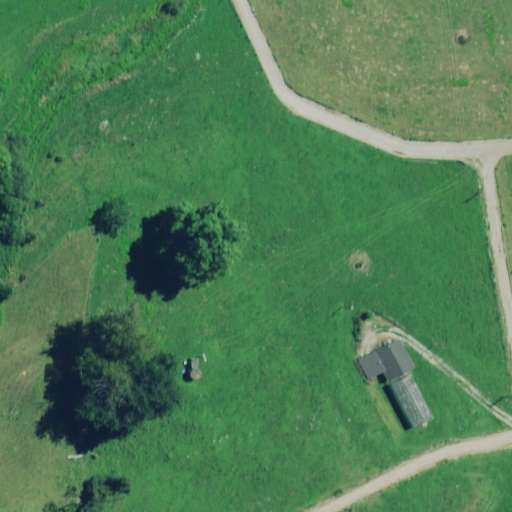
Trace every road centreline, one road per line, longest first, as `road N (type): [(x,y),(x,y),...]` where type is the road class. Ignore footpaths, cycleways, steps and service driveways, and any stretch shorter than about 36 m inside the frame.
road 1 (track): [(511,147),(444,153),(393,144),(287,97),(238,0)]
road 2 (track): [(511,434),(425,460),(320,511)]
road 3 (track): [(511,328),(483,150)]
